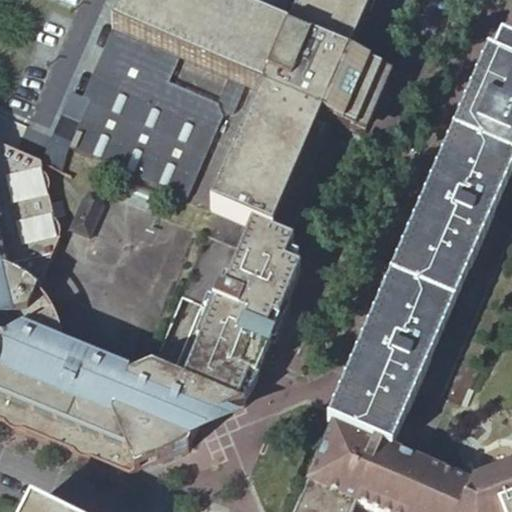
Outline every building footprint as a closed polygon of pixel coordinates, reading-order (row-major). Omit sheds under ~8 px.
[(89,104),(69,151),(187,202),(223,120),(234,116),(245,91),(260,97),(210,211),(215,213),(250,229),(272,238),(283,243),(333,128),(360,140),(388,78),(381,75),(350,61),(375,0),(374,0),(302,0),(287,35),(206,0),(126,0),(82,100),(89,104)] [(511,47),(501,43),(350,390),(408,416),(420,389),(431,362),(425,360),(465,268),(471,271),(494,217),(488,215),(511,159),(511,47)] [(0,426),(129,479),(158,467),(190,454),(192,451),(196,453),(203,437),(199,428),(244,410),(186,386),(170,379),(151,371),(138,378),(129,382),(125,373),(64,348),(64,346),(64,344),(63,341),(62,337),(60,332),(58,327),(56,322),(55,319),(37,326),(31,313),(39,296),(60,243),(41,165),(0,147),(0,426)] [(83,202),(74,221),(94,230),(103,210),(83,202)] [(94,230),(74,221),(70,232),(90,241),(94,230)] [(250,229),(241,250),(264,259),(272,238),(250,229)] [(290,246),(283,243),(272,238),(264,259),(282,267),(290,246)] [(207,333),(186,386),(244,410),(244,407),(239,405),(249,381),(254,383),(272,336),(268,335),(275,317),(279,319),(297,273),(282,267),(264,259),(241,250),(223,295),(216,292),(209,310),(215,313),(207,333)] [(40,297),(39,296),(31,313),(37,326),(55,319),(54,317),(53,315),(52,314),(51,312),(50,310),(49,309),(47,306),(46,304),(44,301),(40,297)] [(199,306),(170,379),(186,386),(207,333),(201,330),(209,310),(199,306)] [(215,313),(209,310),(201,330),(207,333),(215,313)] [(272,336),(279,319),(275,317),(268,335),(272,336)] [(129,382),(138,378),(125,373),(129,382)] [(408,416),(350,390),(333,429),(391,454),(408,416)] [(511,511),(511,475),(471,489),(416,465),(391,454),(333,429),(320,459),(309,485),(296,511),(353,511),(355,508),(364,511),(511,511)]
